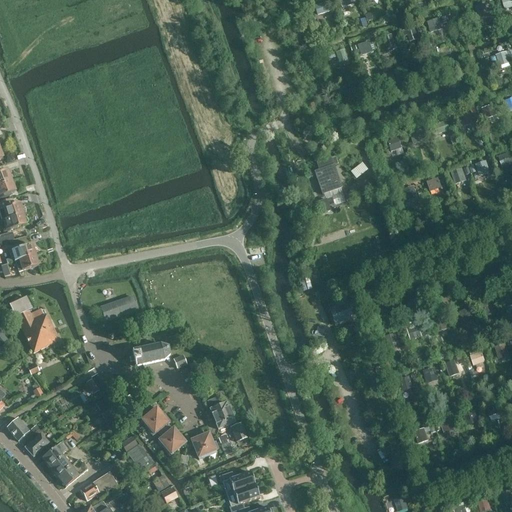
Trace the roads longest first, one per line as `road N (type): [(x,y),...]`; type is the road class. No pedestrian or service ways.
road 1 (unclassified): [(321,474),(235,239)]
road 2 (unclassified): [(67,272),(0,87)]
road 3 (unclassified): [(67,272),(235,239)]
